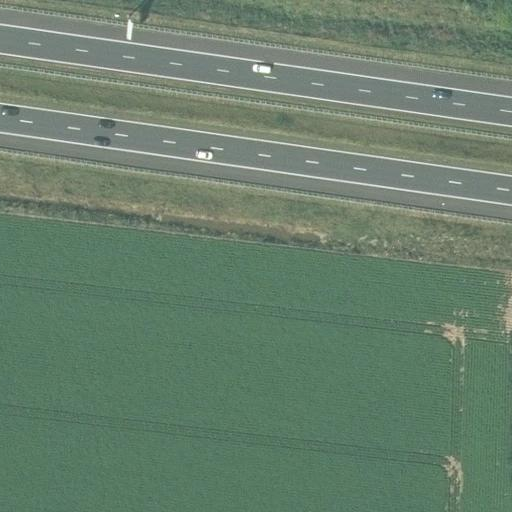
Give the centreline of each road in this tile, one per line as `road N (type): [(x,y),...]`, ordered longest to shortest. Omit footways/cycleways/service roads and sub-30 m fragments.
road 1 (motorway): [(511,111),(0,38)]
road 2 (motorway): [(0,120),(511,193)]
